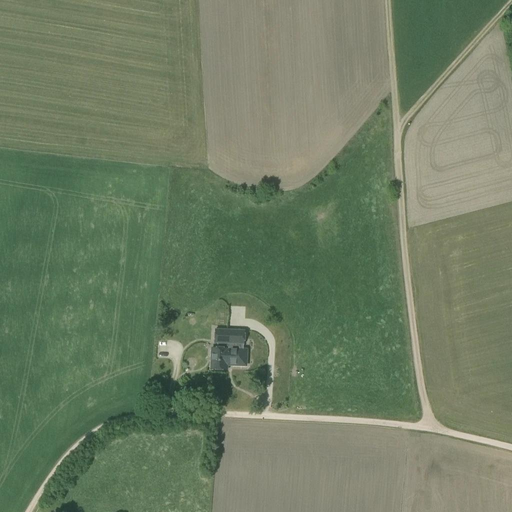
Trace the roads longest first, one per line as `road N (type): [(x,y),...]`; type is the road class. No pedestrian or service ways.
road 1 (track): [(29,511),(63,450),(138,410),(420,426),(511,451)]
road 2 (track): [(427,428),(397,185),(389,0)]
road 3 (track): [(511,2),(397,129)]
